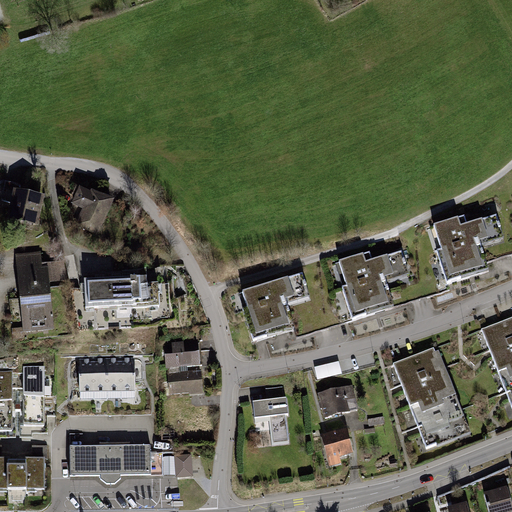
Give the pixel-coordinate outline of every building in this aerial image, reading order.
[(79,210),(71,225),(94,237),(111,203),(76,185),(67,204),(79,210)] [(9,190),(3,221),(36,228),(42,197),(9,190)] [(462,218),(429,228),(447,286),(488,273),(481,251),(505,243),(498,219),(465,229),(462,218)] [(38,253),(12,255),(20,331),(51,327),(47,282),(65,280),(63,260),(39,262),(38,253)] [(368,254),(336,264),(353,320),(393,307),(386,286),(410,278),(403,254),(371,264),(368,254)] [(154,305),(152,280),(137,281),(137,276),(75,279),(77,309),(154,305)] [(302,276),(239,296),(254,344),(295,331),(287,305),(309,298),(302,276)] [(511,318),(481,331),(490,354),(505,396),(511,413),(511,318)] [(18,327),(9,328),(10,340),(24,339),(23,333),(19,333),(18,327)] [(201,367),(198,340),(162,342),(164,377),(177,376),(176,369),(201,367)] [(436,350),(392,367),(400,387),(417,429),(426,454),(470,437),(436,350)] [(72,362),(73,395),(133,393),(132,360),(72,362)] [(317,380),(342,377),(341,364),(316,367),(317,380)] [(20,369),(20,427),(42,427),(43,369),(20,369)] [(0,372),(0,430),(10,431),(10,373),(0,372)] [(164,377),(166,399),(203,396),(201,373),(177,376),(164,377)] [(347,385),(315,394),(321,419),(354,410),(347,385)] [(284,399),(250,403),(253,422),(267,420),(270,444),(289,442),(284,399)] [(382,417),(366,419),(367,426),(383,424),(382,417)] [(344,429),(319,435),(327,468),(341,464),(340,457),(350,455),(344,429)] [(129,447),(70,448),(70,480),(101,479),(101,483),(107,487),(115,487),(121,482),(121,478),(163,478),(162,454),(150,454),(150,446),(129,447)] [(193,478),(191,458),(176,459),(178,479),(193,478)] [(0,459),(0,491),(6,491),(6,496),(21,496),(21,491),(44,491),(44,459),(0,459)] [(511,511),(511,510),(506,488),(485,494),(489,511),(511,511)] [(443,511),(465,511),(463,501),(442,507),(443,511)]
